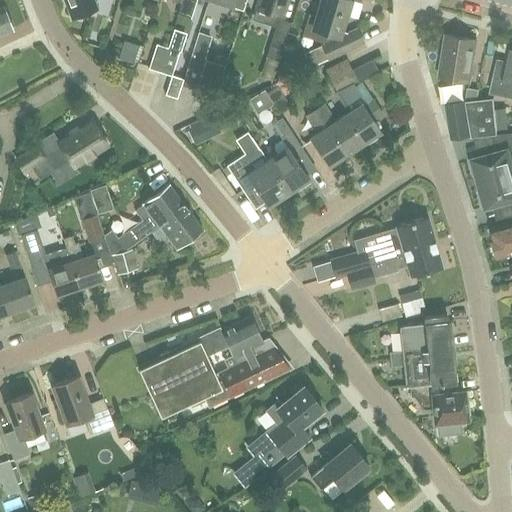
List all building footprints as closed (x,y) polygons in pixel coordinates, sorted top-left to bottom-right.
[(63,0),(71,20),(98,10),(94,0),(63,0)] [(179,14),(183,0),(175,0),(181,2),(177,13),(179,14)] [(183,0),(179,14),(190,17),(195,0),(183,0)] [(244,9),(247,0),(220,0),(234,4),(233,6),(244,9)] [(283,15),(287,0),(259,0),(258,7),(256,6),(252,19),(275,27),(266,56),(278,61),(291,22),(280,19),(281,14),(283,15)] [(349,32),(340,30),(349,0),(320,0),(312,28),(326,32),(323,45),(329,59),(363,42),(357,29),(349,32)] [(0,33),(12,29),(3,6),(0,7),(0,33)] [(468,82),(476,39),(445,34),(438,76),(468,82)] [(139,46),(125,40),(118,57),(133,63),(139,46)] [(161,72),(169,47),(156,43),(148,68),(161,72)] [(171,75),(179,51),(169,47),(161,72),(171,75)] [(511,97),(511,47),(509,47),(505,62),(498,61),(491,93),(511,97)] [(228,55),(215,51),(212,61),(224,65),(228,55)] [(196,90),(206,59),(191,55),(183,78),(184,78),(182,85),(196,90)] [(331,79),(352,69),(346,58),(325,69),(331,79)] [(367,103),(352,82),(357,79),(352,69),(331,79),(337,91),(335,92),(349,111),(344,114),(363,142),(380,131),(372,119),(383,112),(374,99),(367,103)] [(238,76),(225,73),(221,87),(234,91),(238,76)] [(183,78),(176,75),(175,78),(171,76),(165,95),(177,99),(182,85),(184,78),(183,78)] [(291,106),(277,85),(267,92),(265,89),(264,90),(270,98),(280,113),(291,106)] [(270,98),(264,90),(254,97),(258,105),(270,98)] [(472,137),(492,134),(497,134),(494,97),(486,97),(466,101),(472,137)] [(451,139),(471,136),(465,101),(446,104),(451,139)] [(335,120),(324,102),(314,109),(325,126),(326,125),(345,154),(363,142),(344,114),(335,120)] [(325,126),(314,109),(307,114),(318,131),(310,137),(329,165),(345,154),(326,125),(325,126)] [(277,152),(267,159),(288,192),(308,179),(293,156),(304,149),(282,117),(271,124),(282,139),(275,144),(275,148),(277,152)] [(200,120),(189,126),(190,128),(188,130),(195,145),(209,138),(200,120)] [(94,124),(92,121),(59,142),(74,166),(108,145),(100,133),(103,131),(97,121),(94,124)] [(480,182),(511,173),(511,133),(497,134),(492,134),(497,152),(470,159),(474,175),(478,174),(480,182)] [(235,178),(243,189),(253,183),(268,206),(288,192),(267,159),(266,160),(258,148),(251,137),(243,142),(242,147),(245,152),(226,165),(227,166),(235,178)] [(24,172),(45,159),(36,146),(16,159),(24,172)] [(229,182),(235,178),(227,166),(221,170),(229,182)] [(511,173),(480,182),(483,191),(479,192),(483,207),(510,200),(511,206),(511,173)] [(151,231),(185,206),(168,183),(142,202),(144,204),(135,210),(151,231)] [(81,219),(95,214),(88,193),(74,197),(81,219)] [(176,247),(202,228),(185,206),(151,231),(160,244),(169,238),(176,247)] [(104,237),(104,236),(96,214),(95,214),(81,219),(88,242),(104,237)] [(359,239),(363,251),(331,260),(335,276),(347,273),(347,274),(369,267),(368,264),(436,245),(427,216),(395,225),(396,228),(359,239)] [(511,225),(491,231),(494,241),(495,243),(492,246),(494,252),(498,254),(499,256),(511,252),(511,225)] [(112,255),(123,251),(141,238),(132,226),(116,238),(111,231),(104,236),(104,237),(110,255),(112,255)] [(42,255),(44,255),(36,234),(34,230),(20,234),(21,239),(28,260),(42,255)] [(74,243),(72,235),(63,238),(65,246),(66,247),(79,287),(102,279),(93,252),(82,256),(77,242),(74,243)] [(442,266),(436,245),(368,264),(369,267),(347,274),(351,288),(374,281),(373,277),(398,269),(398,268),(407,265),(410,276),(442,266)] [(66,247),(44,255),(42,255),(50,281),(55,295),(79,287),(66,247)] [(117,274),(137,268),(132,249),(112,255),(117,274)] [(10,268),(19,265),(14,251),(5,254),(10,268)] [(0,286),(9,311),(33,303),(24,277),(0,285),(0,286)] [(0,314),(9,311),(0,286),(0,314)] [(382,321),(402,315),(398,303),(379,309),(382,321)] [(448,320),(447,313),(424,316),(425,323),(400,326),(402,351),(390,352),(391,366),(404,365),(406,387),(407,387),(407,386),(430,384),(431,384),(449,382),(451,382),(455,382),(450,320),(448,320)] [(262,342),(250,316),(221,330),(219,326),(197,337),(210,365),(212,364),(208,356),(227,347),(231,356),(262,342)] [(225,397),(210,365),(197,337),(152,358),(176,409),(204,396),(208,405),(225,397)] [(225,397),(289,367),(271,347),(268,339),(262,342),(231,356),(224,359),(227,368),(215,373),(212,364),(210,365),(225,397)] [(176,409),(152,358),(135,366),(137,371),(138,371),(159,417),(176,409)] [(88,403),(77,374),(51,384),(66,423),(83,416),(90,435),(114,425),(103,398),(88,403)] [(407,386),(407,387),(409,387),(410,392),(410,397),(414,397),(423,409),(434,408),(435,421),(437,421),(439,435),(462,432),(460,418),(466,418),(466,415),(470,414),(469,403),(465,404),(463,391),(452,392),(451,382),(449,382),(431,384),(430,384),(407,386)] [(322,409),(304,385),(282,402),(279,399),(266,409),(278,424),(268,432),(286,455),(309,437),(301,426),(322,409)] [(14,460),(28,455),(22,437),(44,428),(29,392),(4,402),(14,430),(4,433),(14,460)] [(342,489),(369,465),(350,443),(309,478),(320,491),(334,479),(342,489)] [(280,491),(307,469),(295,454),(269,476),(280,491)] [(265,472),(254,458),(233,475),(244,489),(265,472)] [(9,459),(0,462),(0,479),(6,495),(20,490),(17,483),(12,468),(9,459)] [(123,480),(141,474),(138,467),(121,473),(123,480)] [(126,498),(141,502),(146,486),(131,482),(126,498)] [(36,495),(26,499),(29,510),(40,506),(36,495)] [(198,511),(205,507),(197,498),(186,506),(190,511),(198,511)] [(70,503),(72,511),(80,511),(82,499),(70,503)]
